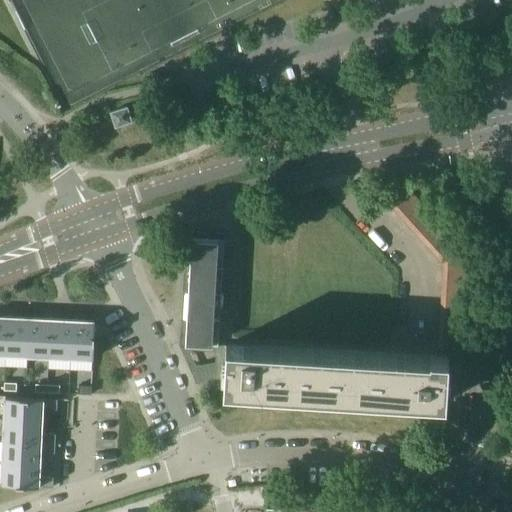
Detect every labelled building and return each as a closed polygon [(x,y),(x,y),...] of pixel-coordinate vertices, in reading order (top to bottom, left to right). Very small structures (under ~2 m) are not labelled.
[(128,106),(111,111),(116,127),(132,121),(128,106)] [(386,201),(394,210),(413,193),(405,184),(386,201)] [(394,210),(402,218),(421,201),(413,193),(394,210)] [(402,218),(410,227),(429,210),(421,201),(402,218)] [(410,227),(418,236),(437,219),(429,210),(410,227)] [(418,236),(426,245),(445,228),(437,219),(418,236)] [(434,254),(453,237),(445,228),(426,245),(434,254)] [(434,254),(442,263),(468,254),(453,237),(434,254)] [(224,240),(191,238),(186,343),(219,345),(224,240)] [(224,245),(224,256),(232,256),(232,245),(224,245)] [(442,275),(467,276),(468,254),(442,263),(442,275)] [(442,275),(441,287),(466,288),(467,276),(442,275)] [(222,276),(221,309),(228,309),(230,276),(222,276)] [(440,298),(465,300),(466,288),(441,287),(440,298)] [(440,298),(440,310),(465,312),(465,300),(440,298)] [(439,322),(464,323),(465,312),(440,310),(439,322)] [(6,354),(28,355),(30,317),(8,316),(6,354)] [(51,318),(30,317),(28,355),(49,356),(51,318)] [(49,356),(71,357),(73,319),(51,318),(49,356)] [(95,320),(73,319),(71,357),(93,358),(95,320)] [(439,322),(438,334),(463,335),(464,323),(439,322)] [(463,335),(438,334),(438,346),(462,347),(463,335)] [(226,344),(226,345),(224,388),(446,401),(449,356),(255,345),(255,346),(226,344)] [(17,382),(5,382),(4,390),(17,390),(17,382)] [(48,392),(48,384),(36,383),(35,391),(48,392)] [(48,384),(48,392),(60,392),(60,384),(48,384)] [(92,386),(80,385),(79,393),(92,394),(92,386)] [(24,419),(42,420),(43,408),(57,409),(58,398),(6,396),(4,418),(24,419)] [(24,419),(4,418),(3,440),(48,442),(56,442),(56,433),(42,432),(42,420),(24,419)] [(55,452),(56,442),(48,442),(3,440),(2,461),(16,462),(40,463),(41,451),(55,452)] [(39,475),(40,463),(16,462),(2,461),(1,484),(53,486),(54,476),(39,475)] [(193,511),(194,502),(181,502),(180,511),(193,511)]
